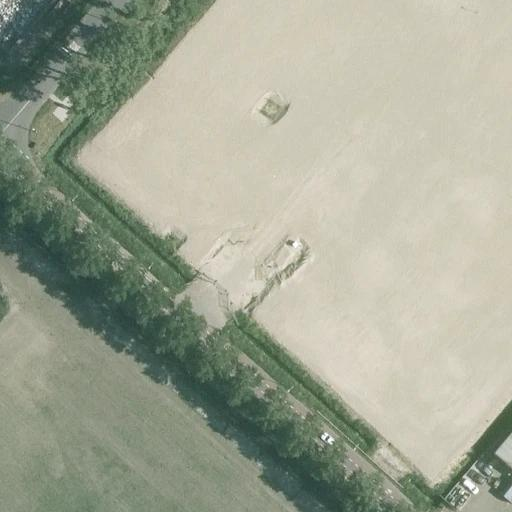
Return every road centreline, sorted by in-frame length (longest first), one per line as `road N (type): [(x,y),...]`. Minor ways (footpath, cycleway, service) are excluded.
road 1 (unclassified): [(399,511),(0,155)]
road 2 (unknown): [(228,278),(154,200),(154,168),(298,0)]
road 3 (unknown): [(228,278),(411,442),(373,488)]
road 4 (unknown): [(228,278),(409,89)]
road 5 (unclassified): [(0,138),(117,0)]
road 6 (unknown): [(409,89),(494,0)]
